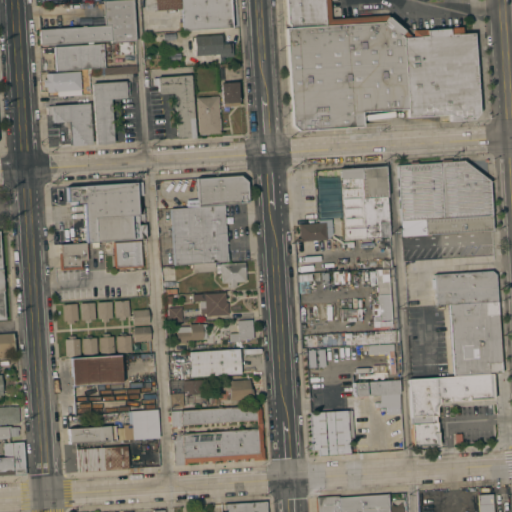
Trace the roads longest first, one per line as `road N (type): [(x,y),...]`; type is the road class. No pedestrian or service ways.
road 1 (residential): [(511,464),(0,496)]
road 2 (residential): [(510,136),(0,169)]
road 3 (tertiary): [(12,0),(46,494)]
road 4 (secondary): [(511,168),(499,0)]
road 5 (residential): [(284,406),(273,242)]
